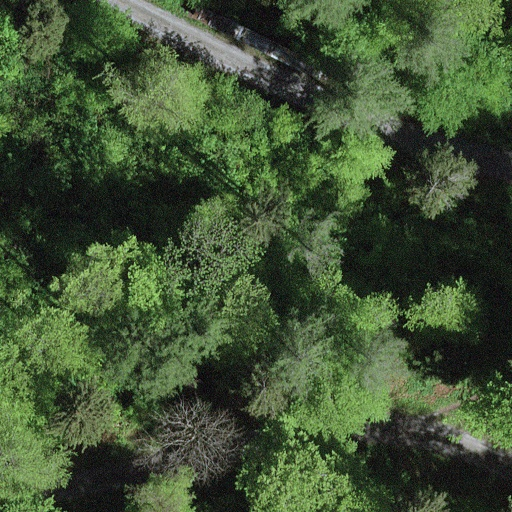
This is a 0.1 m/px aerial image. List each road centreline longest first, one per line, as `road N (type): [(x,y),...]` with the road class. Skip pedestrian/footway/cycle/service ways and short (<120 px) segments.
road 1 (track): [(511,473),(418,429),(316,428),(0,496)]
road 2 (track): [(117,0),(319,103),(464,153),(511,159)]
